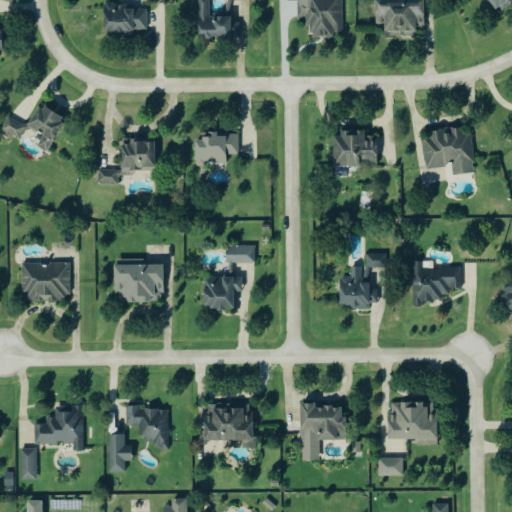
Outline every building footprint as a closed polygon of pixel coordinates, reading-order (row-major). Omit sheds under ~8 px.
[(206,0),(196,0),(196,38),(234,38),(234,17),(206,17),(206,0)] [(340,0),(295,0),(295,20),(306,20),(306,38),(340,38),(340,0)] [(382,37),(421,37),(421,0),(373,0),(373,29),(382,29),(382,37)] [(484,0),(500,13),(511,0),(484,0)] [(132,36),(132,31),(144,31),(144,7),(102,7),(102,36),(132,36)] [(6,117),(0,126),(0,131),(17,141),(25,129),(40,137),(34,147),(45,154),(64,121),(37,105),(24,128),(6,117)] [(423,170),(450,167),(451,177),(472,175),(468,129),(420,133),(423,170)] [(374,168),(374,136),(364,137),(364,131),(331,132),(332,168),(374,168)] [(193,136),(193,165),(225,165),(225,155),(236,155),(236,136),(193,136)] [(96,171),(96,186),(116,186),(116,176),(130,176),(130,172),(152,172),(153,143),(119,142),(119,171),(96,171)] [(254,246),(225,247),(225,264),(255,263),(254,246)] [(67,301),(67,263),(20,263),(20,301),(67,301)] [(160,302),(160,265),(112,265),(112,302),(160,302)] [(410,268),(411,305),(438,304),(438,297),(447,297),(447,290),(459,290),(458,266),(410,268)] [(374,308),(374,291),(367,291),(367,283),(359,283),(359,268),(348,268),(348,277),(338,277),(338,308),(374,308)] [(239,278),(201,278),(201,310),(231,310),(231,293),(239,293),(239,278)] [(511,280),(498,290),(511,310),(511,280)] [(434,403),(387,403),(387,441),(434,441),(434,403)] [(250,441),(250,405),(202,405),(202,441),(250,441)] [(343,463),(343,405),(298,405),(299,442),(315,442),(316,463),(343,463)] [(71,445),(71,452),(81,452),(80,407),(53,407),(53,418),(44,419),(44,425),(32,425),(32,446),(71,445)] [(137,427),(136,441),(151,441),(151,451),(166,451),(167,409),(124,408),(123,427),(137,427)] [(107,434),(108,473),(124,473),(123,462),(131,462),(131,446),(119,446),(119,435),(107,434)] [(19,449),(20,481),(36,481),(35,449),(19,449)] [(402,458),(378,459),(378,477),(402,477),(402,458)] [(13,473),(3,473),(3,487),(13,487),(13,473)] [(25,500),(25,511),(42,511),(42,500),(25,500)] [(186,511),(186,500),(171,500),(171,507),(162,508),(162,511),(186,511)]
